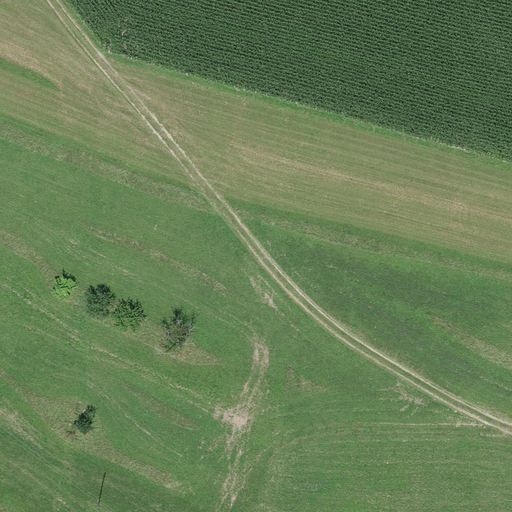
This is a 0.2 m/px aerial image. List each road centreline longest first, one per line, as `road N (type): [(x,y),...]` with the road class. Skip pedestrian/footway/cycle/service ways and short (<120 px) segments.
road 1 (track): [(57,13),(316,317),(439,396),(511,431)]
road 2 (track): [(256,511),(271,455),(292,436),(511,431)]
